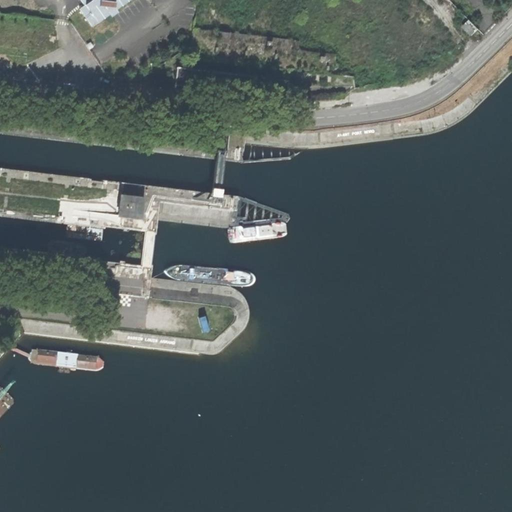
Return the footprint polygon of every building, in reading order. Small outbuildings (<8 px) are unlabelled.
[(93,27),(99,35),(140,6),(136,0),(110,0),(86,17),(93,27)] [(469,24),(463,30),(472,40),(478,34),(469,24)] [(198,54),(197,63),(347,80),(347,75),(338,75),(338,66),(335,66),(336,58),(299,54),(300,43),(194,32),(191,49),(185,49),(185,53),(198,54)] [(179,70),(177,87),(232,93),(287,99),(289,82),(179,70)] [(231,146),(241,145),(239,135),(229,137),(231,146)] [(120,215),(144,217),(146,197),(135,196),(122,195),(120,215)] [(228,229),(227,230),(226,233),(227,237),(229,240),(231,242),(233,243),(282,238),(285,237),(286,235),(285,225),(283,223),(281,223),(228,229)] [(50,302),(64,304),(65,296),(50,295),(50,302)] [(194,332),(206,330),(203,317),(192,319),(194,332)]
